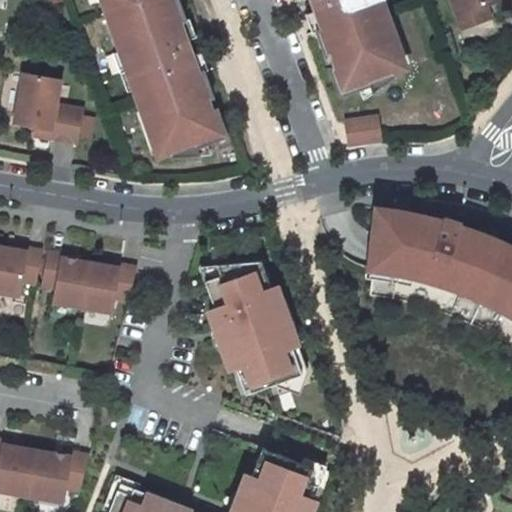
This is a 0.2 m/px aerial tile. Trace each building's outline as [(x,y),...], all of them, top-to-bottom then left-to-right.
[(226,140),(176,0),(105,0),(162,162),(174,158),(198,158),(196,150),(226,140)] [(384,0),(313,0),(346,95),(374,86),(377,93),(396,79),(410,74),(384,0)] [(453,0),(459,15),(488,5),(500,1),(499,0),(453,0)] [(464,26),(493,16),(488,5),(459,15),(464,26)] [(58,83),(21,76),(13,125),(49,132),(48,142),(75,147),(82,109),(54,105),(58,83)] [(83,116),(78,138),(89,141),(94,118),(83,116)] [(344,131),(348,151),(350,151),(351,152),(359,152),(361,151),(364,152),(366,151),(378,150),(373,126),(344,131)] [(391,211),(376,210),(371,249),(375,250),(372,270),(405,276),(435,283),(454,289),(466,294),(490,305),(508,314),(511,316),(511,246),(506,244),(483,234),(475,232),(472,230),(469,230),(449,223),(431,218),(406,213),(391,211)] [(27,249),(0,245),(0,289),(19,293),(22,277),(36,279),(42,246),(28,244),(27,249)] [(63,249),(48,247),(42,280),(57,283),(54,297),(83,302),(91,258),(62,254),(63,249)] [(120,262),(91,258),(83,302),(113,306),(115,291),(129,294),(138,260),(121,258),(120,262)] [(259,259),(223,263),(226,271),(202,279),(212,308),(206,310),(211,325),(217,322),(227,350),(221,352),(226,366),(232,365),(242,393),(299,372),(295,359),(289,344),(295,342),(290,327),(284,330),(275,302),(280,300),(275,285),(269,287),(259,259)] [(217,322),(211,325),(221,352),(227,350),(217,322)] [(4,438),(0,437),(0,492),(28,498),(31,483),(37,446),(4,440),(4,438)] [(71,453),(37,446),(31,483),(28,498),(62,504),(65,490),(79,492),(88,454),(71,451),(71,453)] [(314,470),(261,450),(251,478),(245,476),(240,491),(245,493),(238,511),(317,511),(320,505),(309,500),(314,486),(309,484),(314,470)] [(238,511),(245,493),(240,491),(231,511),(238,511)] [(169,511),(160,509),(162,503),(133,492),(132,498),(117,492),(110,511),(169,511)] [(186,511),(162,503),(160,509),(169,511),(186,511)]
